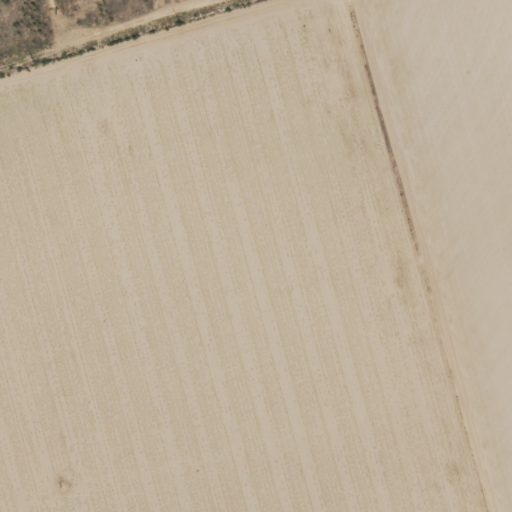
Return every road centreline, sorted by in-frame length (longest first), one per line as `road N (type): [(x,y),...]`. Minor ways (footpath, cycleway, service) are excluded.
road 1 (track): [(469,511),(401,301),(391,221),(366,120),(350,110),(332,0)]
road 2 (track): [(0,220),(164,175),(350,110)]
road 3 (track): [(391,0),(511,93)]
